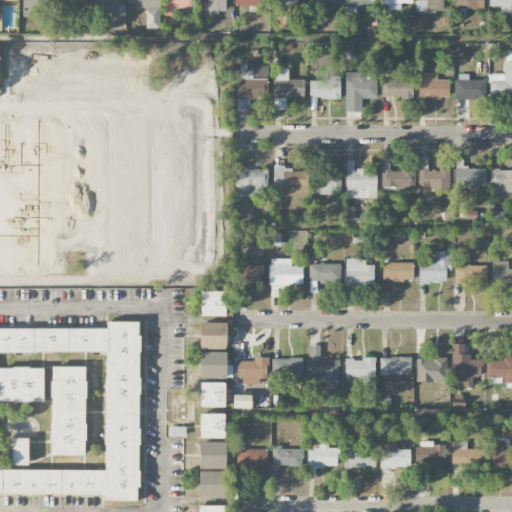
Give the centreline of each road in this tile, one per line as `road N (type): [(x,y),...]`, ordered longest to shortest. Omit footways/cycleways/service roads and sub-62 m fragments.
road 1 (residential): [(511,504),(236,504)]
road 2 (residential): [(511,320),(239,319)]
road 3 (residential): [(511,135),(239,135)]
